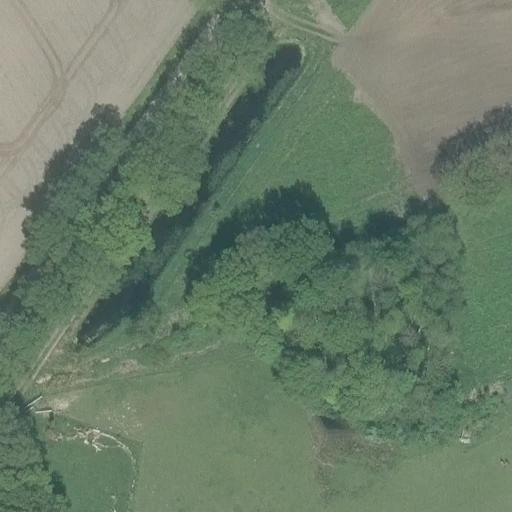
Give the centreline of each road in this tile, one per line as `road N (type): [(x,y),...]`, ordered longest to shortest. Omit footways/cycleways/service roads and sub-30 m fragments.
road 1 (track): [(0,422),(243,68),(261,0)]
road 2 (track): [(0,339),(241,0)]
